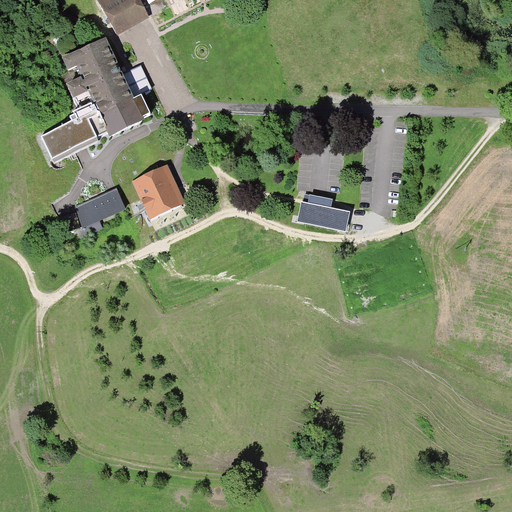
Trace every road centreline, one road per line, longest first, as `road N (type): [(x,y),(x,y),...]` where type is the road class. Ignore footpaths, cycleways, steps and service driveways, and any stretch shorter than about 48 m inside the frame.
road 1 (residential): [(511,111),(198,104),(173,115),(137,42)]
road 2 (track): [(226,207),(148,250),(84,273),(47,303)]
road 3 (track): [(511,113),(429,209),(406,225),(381,225)]
road 4 (track): [(226,207),(309,237),(358,236),(381,225)]
